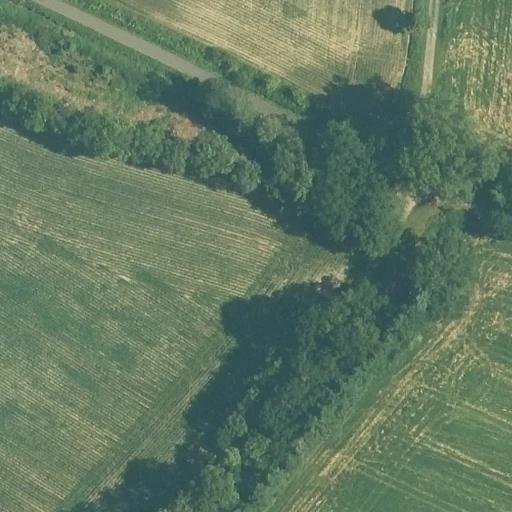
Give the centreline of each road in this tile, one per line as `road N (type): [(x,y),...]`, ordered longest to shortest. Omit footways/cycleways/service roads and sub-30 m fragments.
road 1 (unclassified): [(29,0),(420,184)]
road 2 (unclassified): [(188,511),(298,386),(420,184)]
